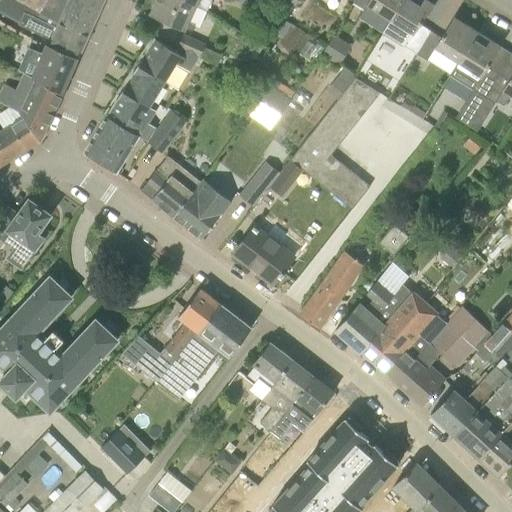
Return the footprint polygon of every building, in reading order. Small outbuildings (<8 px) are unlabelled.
[(46,17),(15,0),(0,0),(0,13),(20,23),(19,25),(51,40),(48,45),(78,59),(88,36),(59,23),(46,17)] [(69,0),(69,1),(67,0),(15,0),(46,17),(59,23),(88,36),(104,0),(69,0)] [(156,0),(157,0),(153,9),(150,15),(192,34),(196,26),(189,23),(197,6),(182,0),(156,0)] [(238,0),(238,1),(262,12),(265,6),(256,0),(238,0)] [(271,0),(266,7),(277,14),(282,7),(272,0),(271,0)] [(390,20),(402,0),(370,0),(367,6),(390,20)] [(421,24),(430,9),(433,4),(427,0),(402,0),(390,20),(414,35),(406,47),(417,53),(432,30),(421,24)] [(276,14),(267,28),(282,38),(292,24),(276,14)] [(478,32),(454,17),(442,37),(432,30),(417,53),(428,60),(435,48),(458,62),(458,63),(478,32)] [(489,66),(501,46),(478,32),(458,63),(458,62),(451,74),(485,95),(499,72),(489,66)] [(208,45),(185,34),(178,48),(182,50),(200,58),(200,57),(206,47),(207,47),(208,45)] [(322,54),(340,65),(352,46),(334,34),(322,54)] [(107,115),(85,152),(117,172),(140,136),(146,139),(148,141),(151,138),(200,58),(182,50),(180,54),(155,39),(108,116),(107,115)] [(33,77),(63,94),(78,59),(48,45),(47,44),(43,53),(30,48),(19,70),(25,73),(33,77)] [(206,47),(200,57),(218,67),(224,56),(207,47),(206,47)] [(350,82),(354,77),(344,70),(340,74),(350,82)] [(511,75),(510,79),(499,72),(485,95),(496,102),(497,101),(505,105),(511,96),(511,75)] [(25,73),(17,90),(5,84),(0,94),(0,103),(16,110),(19,111),(25,116),(25,117),(31,125),(41,141),(41,142),(63,94),(33,77),(25,73)] [(347,87),(371,107),(382,94),(354,77),(350,82),(347,87)] [(281,115),(292,100),(290,99),(283,94),(270,85),(260,100),(281,115)] [(290,99),(291,99),(295,92),(287,87),(283,94),(290,99)] [(363,116),(371,107),(347,87),(339,97),(363,116)] [(356,126),(363,116),(339,97),(332,107),(356,126)] [(281,115),(260,100),(250,114),(271,130),(281,115)] [(411,112),(423,118),(425,114),(426,113),(415,106),(413,108),(411,112)] [(348,135),(356,126),(332,107),(325,116),(348,135)] [(188,121),(173,110),(151,138),(148,141),(163,153),(188,121)] [(485,121),(473,114),(467,125),(478,131),(485,121)] [(348,135),(325,116),(316,127),(340,145),(348,135)] [(31,125),(25,117),(7,129),(0,132),(0,166),(41,141),(31,125)] [(302,169),(313,177),(331,154),(332,155),(340,145),(316,127),(292,160),(303,169),(302,169)] [(470,138),(463,146),(475,155),(482,147),(470,138)] [(331,154),(313,177),(323,185),(341,162),(332,155),(331,154)] [(169,155),(141,190),(152,199),(173,215),(194,190),(193,190),(201,180),(169,155)] [(292,160),(291,160),(270,187),(282,196),(302,169),(303,169),(292,160)] [(351,170),(341,162),(323,185),(334,193),(351,170)] [(241,195),(247,200),(254,205),(274,180),(261,170),(241,195)] [(361,178),(351,170),(334,193),(344,200),(361,178)] [(344,200),(353,208),(371,186),(361,178),(344,200)] [(194,190),(173,215),(202,238),(231,202),(202,179),(201,180),(193,190),(194,190)] [(43,227),(52,215),(29,198),(18,214),(4,204),(0,209),(0,237),(1,238),(7,229),(21,240),(7,259),(22,269),(36,250),(49,232),(43,227)] [(263,215),(234,253),(274,284),(280,275),(282,277),(285,273),(283,271),(303,245),(263,215)] [(395,224),(380,242),(394,254),(409,236),(395,224)] [(462,255),(452,246),(441,258),(451,267),(462,255)] [(346,251),(300,315),(320,329),(341,299),(340,298),(364,265),(346,251)] [(369,292),(367,294),(373,299),(366,307),(360,302),(336,329),(361,351),(411,291),(403,284),(409,276),(395,263),(375,285),(369,292)] [(50,277),(0,330),(0,364),(8,372),(0,381),(17,397),(25,388),(51,412),(118,340),(96,320),(64,354),(57,348),(64,340),(54,330),(47,338),(40,331),(72,297),(50,277)] [(369,292),(375,285),(369,279),(362,286),(369,292)] [(199,332),(221,304),(201,288),(179,317),(186,322),(145,372),(158,383),(173,363),(172,362),(199,332)] [(445,325),(411,295),(361,351),(385,372),(419,334),(429,343),(430,342),(445,325)] [(230,356),(252,328),(221,304),(199,332),(172,362),(173,363),(195,380),(220,348),(230,356)] [(445,379),(430,365),(441,353),(457,367),(474,347),(458,331),(449,322),(430,343),(430,342),(429,343),(419,334),(385,372),(421,405),(445,379)] [(494,367),(465,399),(454,389),(431,414),(455,435),(509,375),(510,376),(511,373),(511,330),(502,324),(479,350),(476,354),(485,363),(488,360),(494,367)] [(255,365),(246,377),(254,383),(251,387),(264,398),(292,359),(272,343),(255,365)] [(271,429),(313,375),(292,359),(264,398),(274,406),(262,421),(271,429)] [(509,375),(455,435),(479,457),(501,431),(511,419),(511,402),(510,401),(511,398),(511,373),(510,376),(509,375)] [(334,392),(313,375),(271,429),(292,447),(334,392)] [(358,511),(363,507),(360,504),(396,465),(386,456),(389,453),(377,441),(372,447),(365,440),(370,435),(358,424),(355,427),(345,418),(308,458),(311,461),(276,500),(285,509),(282,511),(358,511)] [(479,457),(499,476),(511,461),(511,419),(501,431),(479,457)] [(120,429),(101,447),(127,474),(146,455),(120,429)] [(49,444),(76,472),(82,466),(49,432),(43,438),(49,444)] [(49,445),(41,452),(51,464),(59,458),(49,445)] [(230,454),(223,448),(214,459),(231,472),(241,461),(232,454),(230,454)] [(418,463),(394,487),(416,509),(440,485),(418,463)] [(198,484),(209,498),(226,484),(215,470),(198,484)] [(80,511),(104,489),(86,471),(44,511),(80,511)] [(17,472),(0,489),(0,500),(6,506),(29,484),(17,472)] [(159,483),(149,495),(170,511),(174,511),(183,501),(159,483)] [(467,511),(440,485),(416,509),(413,511),(467,511)] [(31,501),(20,511),(36,511),(40,509),(31,501)]
